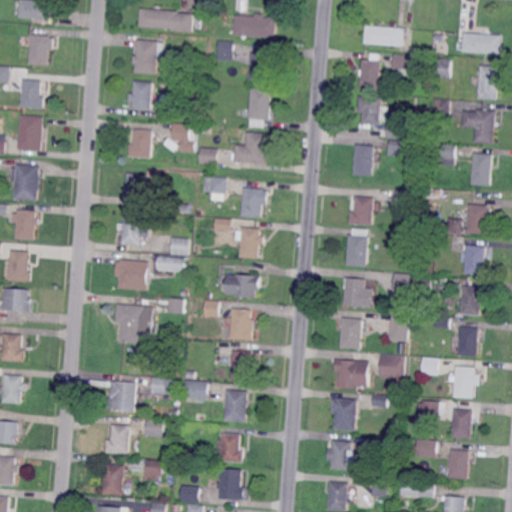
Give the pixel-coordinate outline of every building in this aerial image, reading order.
[(58,18),(51,18),(51,19),(22,17),(22,0),(52,0),(52,2),(59,3),(58,18)] [(196,32),(179,31),(179,28),(142,26),(143,8),(182,10),(182,12),(197,13),(196,32)] [(267,17),(280,18),(278,38),(236,34),(238,14),(258,16),(258,13),(267,14),(267,17)] [(405,46),(367,43),(368,24),(407,28),(405,46)] [(504,54),(466,51),(467,33),(505,35),(504,54)] [(56,50),(52,50),(51,65),(32,64),(34,34),(53,35),(52,37),(57,37),(56,50)] [(167,58),(161,58),(160,74),(138,72),(139,63),(136,63),(136,54),(140,55),(141,39),(162,40),(162,42),(168,42),(167,58)] [(236,60),(220,59),(221,40),(237,41),(236,60)] [(433,54),(426,53),(426,44),(434,44),(433,54)] [(275,82),(252,80),(255,52),(273,53),(272,69),(276,69),(275,82)] [(382,91),(363,89),(365,58),(372,59),(373,52),(385,53),(382,91)] [(408,75),(399,74),(399,69),(394,69),(395,54),(409,56),(408,75)] [(453,78),(437,77),(438,58),(454,59),(453,78)] [(12,82),(0,81),(0,65),(13,66),(12,82)] [(500,99),(481,98),(484,65),(503,67),(500,99)] [(47,109),(24,107),(26,79),(45,80),(44,96),(48,96),(47,109)] [(154,110),(136,108),(136,101),(132,101),(133,92),(137,92),(138,80),(157,81),(154,110)] [(271,121),(267,120),(266,128),(252,127),(252,119),(251,119),(253,88),(274,90),(271,121)] [(389,121),(382,121),(382,125),(363,124),(364,113),(360,113),(361,96),(384,98),(383,106),(390,107),(389,121)] [(452,118),(436,117),(437,98),(454,100),(452,118)] [(495,144),(477,142),(478,128),(465,127),(466,111),(479,112),(479,109),(498,111),(495,144)] [(44,152),(21,150),(23,115),(46,117),(44,152)] [(193,140),(191,140),(191,141),(198,141),(197,151),(182,151),(183,139),(175,138),(176,121),(194,122),(193,140)] [(405,139),(389,138),(390,121),(406,122),(405,139)] [(154,158),(131,156),(132,143),(137,144),(138,128),(156,130),(154,158)] [(268,165),(236,162),(237,144),(248,145),(249,132),(270,134),(268,165)] [(406,156),(390,155),(391,140),(407,141),(406,156)] [(376,175),(357,174),(359,143),(378,145),(376,175)] [(457,165),(442,164),(444,144),(458,145),(457,165)] [(218,166),(201,164),(202,147),(220,149),(218,166)] [(494,185),(475,184),(477,152),(496,154),(494,185)] [(40,200),(17,198),(18,181),(13,180),(14,166),(20,167),(20,164),(43,165),(40,200)] [(151,208),(128,206),(131,172),(151,174),(150,187),(152,188),(151,208)] [(229,193),(226,193),(226,201),(214,201),(214,192),(212,192),(212,191),(206,191),(207,178),(230,179),(229,193)] [(270,204),(264,204),(263,217),(243,216),(245,188),(265,189),(265,190),(271,190),(270,204)] [(418,208),(397,206),(398,190),(419,192),(418,208)] [(376,225),(353,223),(354,210),(358,211),(359,195),(378,197),(376,225)] [(9,215),(0,214),(0,203),(10,204),(9,215)] [(191,214),(180,212),(181,204),(192,205),(191,214)] [(490,234),(471,232),(473,204),(492,205),(490,234)] [(38,219),(40,219),(40,226),(37,225),(36,240),(17,239),(18,223),(13,223),(14,213),(19,213),(19,209),(38,211),(38,219)] [(144,245),(126,243),(128,212),(146,214),(144,245)] [(464,217),(449,217),(449,232),(464,232),(464,217)] [(232,231),(216,230),(217,218),(233,219),(232,231)] [(260,259),(242,258),(243,241),(237,240),(238,230),(244,231),(244,227),(262,229),(260,259)] [(369,236),(371,236),(368,267),(348,266),(351,234),(354,235),(354,228),(370,229),(369,236)] [(192,255),(175,254),(176,236),(193,238),(192,255)] [(486,274),(468,273),(471,245),(489,247),(486,274)] [(34,281),(12,280),(14,250),(33,251),(31,271),(35,271),(34,281)] [(188,272),(176,271),(175,272),(171,272),(171,271),(161,270),(162,257),(189,259),(188,272)] [(152,262),(149,291),(120,288),(121,277),(117,276),(119,262),(123,262),(123,260),(152,262)] [(412,290),(395,289),(396,273),(414,275),(412,290)] [(263,276),(262,291),(258,291),(258,298),(236,297),(237,295),(229,294),(230,276),(238,276),(238,275),(263,276)] [(434,290),(420,289),(421,275),(435,276),(434,290)] [(375,307),(347,305),(349,277),(369,279),(368,288),(376,288),(375,307)] [(484,315),(465,314),(467,286),(486,287),(484,315)] [(33,313),(3,311),(5,289),(31,291),(30,300),(34,300),(33,313)] [(412,302),(402,301),(402,292),(412,292),(412,302)] [(187,313),(171,312),(172,297),(188,298),(187,313)] [(221,317),(207,315),(208,299),(223,301),(221,317)] [(153,336),(150,336),(150,345),(121,342),(121,341),(118,341),(119,323),(118,323),(119,304),(155,307),(153,336)] [(427,315),(416,314),(417,306),(427,307),(427,315)] [(256,339),(234,338),(236,308),(254,309),(253,327),(257,327),(256,339)] [(411,342),(393,340),(395,314),(413,315),(411,342)] [(363,349),(344,347),(346,317),(366,319),(363,349)] [(452,328),(438,327),(439,317),(453,318),(452,328)] [(480,356),(462,355),(464,327),(483,328),(480,356)] [(27,362),(4,360),(6,334),(24,335),(23,350),(27,350),(27,362)] [(252,381),(235,380),(235,375),(228,375),(229,365),(236,365),(237,350),(255,351),(252,381)] [(405,378),(397,377),(397,380),(381,379),(383,354),(407,356),(405,378)] [(440,375),(424,374),(425,357),(442,359),(440,375)] [(369,388),(360,387),(360,389),(339,387),(341,372),(336,372),(337,359),(362,361),(361,371),(371,372),(369,388)] [(482,386),(477,386),(476,399),(456,397),(459,366),(478,368),(478,374),(483,375),(482,386)] [(28,392),(24,391),(23,404),(5,403),(7,375),(26,376),(25,384),(29,384),(28,392)] [(175,394),(154,392),(155,377),(176,379),(175,394)] [(138,413),(115,411),(115,408),(106,408),(107,396),(114,397),(115,380),(140,382),(138,413)] [(209,399),(186,397),(188,380),(211,382),(209,399)] [(249,421),(228,420),(230,389),(252,391),(249,421)] [(391,407),(375,406),(376,394),(392,396),(391,407)] [(361,399),(358,430),(337,429),(339,412),(335,412),(336,399),(340,399),(340,397),(361,399)] [(441,415),(423,414),(423,411),(419,411),(419,403),(424,403),(425,401),(442,402),(441,415)] [(474,438),(456,437),(458,408),(477,409),(474,438)] [(205,422),(195,420),(196,414),(205,415),(205,422)] [(166,437),(148,436),(149,418),(167,420),(166,437)] [(19,444),(0,443),(2,421),(21,422),(19,444)] [(132,453),(110,451),(111,439),(114,439),(116,424),(134,426),(132,453)] [(247,462),(224,460),(226,433),(245,434),(244,450),(247,450),(247,462)] [(439,458),(419,457),(420,439),(440,440),(439,458)] [(352,471),(333,470),(334,461),(330,461),(331,448),(335,449),(335,441),(354,442),(352,471)] [(471,478),(453,477),(455,449),(473,450),(471,478)] [(22,473),(18,472),(17,486),(0,484),(0,455),(19,457),(18,464),(23,465),(22,473)] [(165,475),(160,475),(160,480),(148,479),(148,471),(141,470),(142,458),(167,460),(165,475)] [(126,494),(107,493),(109,463),(128,465),(126,494)] [(245,487),(249,488),(248,500),(243,499),(243,501),(222,500),(223,489),(220,489),(220,483),(224,483),(225,468),(246,470),(245,487)] [(389,498),(374,497),(375,477),(391,478),(389,498)] [(350,511),(331,509),(333,481),(352,482),(350,511)] [(436,498),(403,496),(404,481),(437,484),(436,498)] [(201,504),(183,503),(184,486),(202,487),(201,504)] [(0,511),(0,495),(13,496),(12,511),(0,511)] [(468,511),(448,511),(450,495),(470,497),(468,511)] [(154,511),(155,502),(170,503),(169,511),(154,511)] [(203,511),(204,504),(189,503),(188,511),(203,511)]
